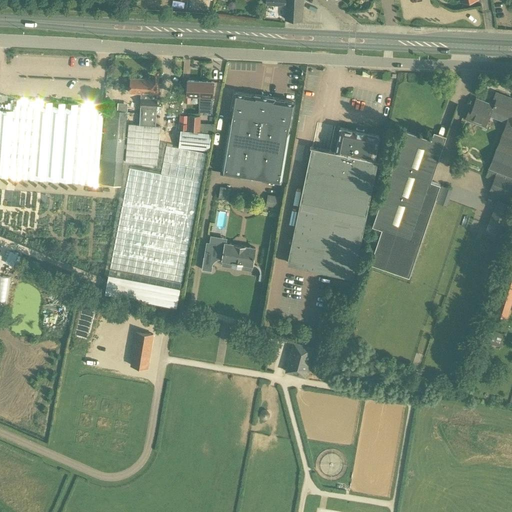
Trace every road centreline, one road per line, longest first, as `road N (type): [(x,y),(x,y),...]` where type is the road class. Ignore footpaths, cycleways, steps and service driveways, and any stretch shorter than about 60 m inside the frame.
road 1 (track): [(300,511),(306,472),(281,377),(162,358),(148,449),(112,477),(0,432)]
road 2 (unclassified): [(511,67),(0,40)]
road 3 (primary): [(5,19),(113,33),(511,55)]
road 4 (primary): [(511,43),(5,19)]
road 5 (track): [(162,358),(170,328),(191,311),(246,326),(276,345),(281,377),(411,400),(394,505)]
